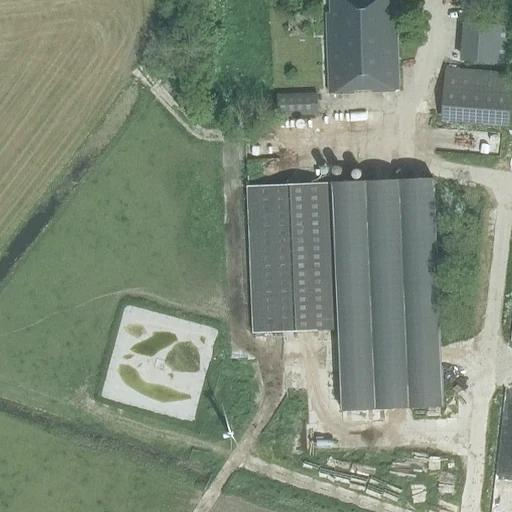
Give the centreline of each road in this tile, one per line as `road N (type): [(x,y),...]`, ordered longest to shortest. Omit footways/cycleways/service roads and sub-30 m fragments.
road 1 (track): [(472,511),(506,188),(407,152),(299,156)]
road 2 (track): [(137,68),(198,132),(275,136),(299,156)]
road 3 (track): [(235,457),(386,511)]
road 4 (track): [(199,511),(269,405)]
